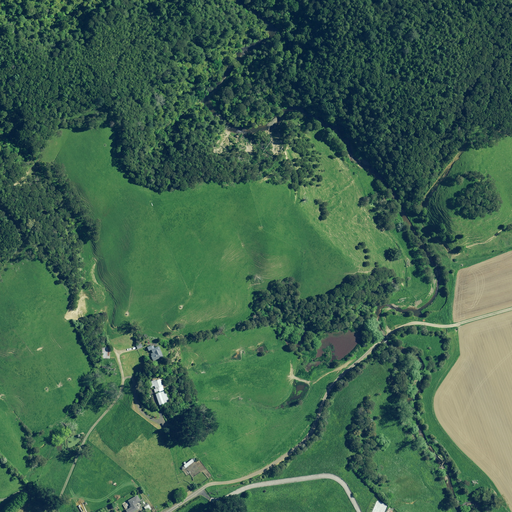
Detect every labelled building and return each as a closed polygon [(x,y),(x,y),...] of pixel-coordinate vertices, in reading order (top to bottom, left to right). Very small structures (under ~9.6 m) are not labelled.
[(153,348),(152,345),(147,347),(152,361),(163,357),(158,346),(153,348)] [(110,358),(110,356),(110,351),(107,351),(107,347),(102,347),(102,358),(110,358)] [(163,389),(161,385),(160,382),(159,379),(152,381),(150,382),(151,386),(153,386),(154,388),(153,389),(154,392),(158,391),(159,392),(163,390),(163,389)] [(155,394),(159,406),(164,404),(169,402),(165,391),(163,391),(160,392),(159,393),(155,394)] [(185,468),(194,461),(191,459),(186,463),(185,461),(183,463),(184,465),(183,465),(184,466),(183,466),(182,466),(182,467),(181,467),(181,468),(181,469),(182,469),(183,469),(184,469),(184,468),(185,468)] [(140,501),(137,495),(128,501),(131,507),(125,510),(126,511),(132,511),(138,509),(135,504),(140,501)] [(384,511),(387,505),(377,501),(372,511),(384,511)]
